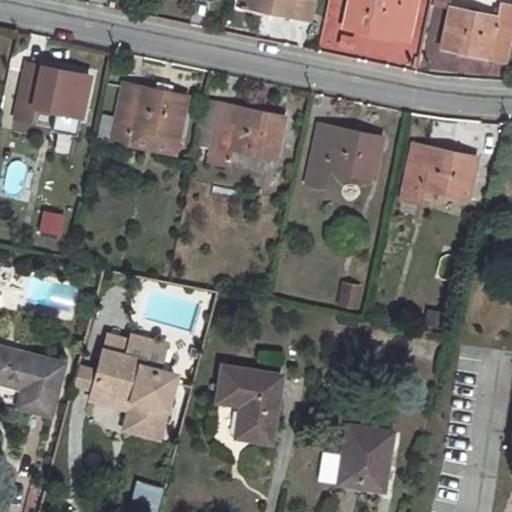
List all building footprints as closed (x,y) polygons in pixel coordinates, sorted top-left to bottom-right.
[(247,0),(246,7),(294,17),(294,14),(310,17),(313,0),(247,0)] [(349,0),(345,27),(393,37),(393,35),(409,39),(417,0),(349,0)] [(450,8),(441,48),(489,58),(489,55),(506,58),(511,32),(511,7),(500,5),(498,18),(450,8)] [(26,65),(15,118),(31,122),(35,106),(57,110),(53,131),(78,136),(91,77),(43,66),(43,68),(26,65)] [(123,83),(111,143),(129,147),(133,127),(180,137),(188,98),(123,83)] [(206,103),(197,146),(211,149),(220,106),(206,103)] [(220,106),(211,149),(210,156),(227,160),(230,148),(276,158),(284,117),(237,107),(237,110),(220,106)] [(318,127),(307,180),(324,184),(327,168),(374,178),(382,138),(336,127),(335,131),(318,127)] [(412,146),(401,198),(419,202),(422,188),(468,198),(476,157),(429,146),(428,149),(412,146)] [(210,156),(208,163),(225,167),(227,160),(210,156)] [(37,231),(61,237),(67,214),(43,208),(37,231)] [(70,309),(72,284),(36,281),(34,307),(70,309)] [(345,286),(341,302),(356,305),(359,288),(345,286)] [(428,311),(425,326),(443,329),(446,314),(428,311)] [(0,402),(18,407),(51,415),(64,362),(0,346),(0,402)] [(98,371),(93,390),(132,401),(133,398),(139,400),(132,429),(159,437),(175,373),(141,365),(142,360),(104,350),(98,371)] [(81,366),(77,386),(93,390),(98,371),(81,366)] [(243,403),(238,435),(272,440),(282,376),(223,367),(218,399),(243,403)] [(93,390),(91,398),(129,407),(124,427),(132,429),(139,400),(133,398),(132,401),(93,390)] [(347,423),(337,483),(384,490),(393,431),(347,423)]
